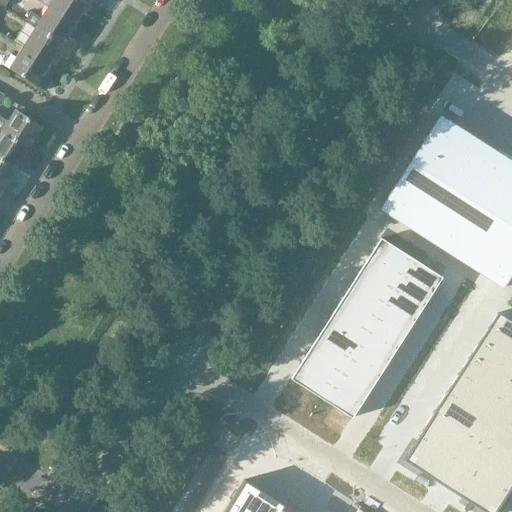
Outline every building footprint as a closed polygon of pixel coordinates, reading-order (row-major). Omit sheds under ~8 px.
[(38,0),(46,6),(73,22),(80,10),(89,16),(94,7),(82,0),(38,0)] [(73,22),(46,6),(39,17),(30,12),(24,21),(32,27),(33,26),(68,49),(74,40),(65,34),(73,22)] [(32,27),(20,46),(47,63),(54,51),(63,57),(68,49),(33,26),(32,27)] [(13,57),(7,67),(33,83),(34,82),(43,88),(48,81),(39,75),(47,63),(20,46),(13,57)] [(1,130),(27,147),(40,126),(14,110),(7,121),(0,116),(0,130),(0,131),(1,130)] [(378,208),(503,288),(511,273),(511,160),(439,114),(438,114),(378,208)] [(0,158),(13,167),(27,147),(1,130),(0,131),(0,158)] [(0,187),(0,188),(13,167),(0,158),(0,187)] [(410,258),(379,238),(370,253),(401,272),(410,258)] [(370,253),(361,267),(392,286),(401,272),(370,253)] [(401,272),(432,292),(441,277),(410,258),(401,272)] [(352,281),(383,300),(392,286),(361,267),(352,281)] [(423,306),(432,292),(401,272),(392,286),(423,306)] [(374,314),(383,300),(352,281),(343,294),(374,314)] [(392,286),(383,300),(414,320),(423,306),(392,286)] [(343,294),(334,308),(365,328),(374,314),(343,294)] [(414,320),(383,300),(374,314),(405,334),(414,320)] [(325,322),(356,342),(365,328),(334,308),(325,322)] [(511,322),(497,313),(487,328),(511,344),(511,322)] [(396,348),(405,334),(374,314),(365,328),(396,348)] [(325,322),(317,336),(347,356),(356,342),(325,322)] [(356,342),(387,362),(396,348),(365,328),(356,342)] [(511,344),(487,328),(477,343),(511,365),(511,344)] [(317,336),(308,350),(338,370),(347,356),(317,336)] [(378,376),(387,362),(356,342),(347,356),(378,376)] [(511,365),(477,343),(467,358),(504,382),(507,378),(511,369),(511,365)] [(338,370),(308,350),(299,364),(329,384),(338,370)] [(369,390),(378,376),(347,356),(338,370),(369,390)] [(467,358),(458,374),(494,397),(504,382),(467,358)] [(320,398),(329,384),(299,364),(289,379),(320,398)] [(338,370),(329,384),(360,404),(369,390),(338,370)] [(458,374),(445,393),(482,417),(494,397),(458,374)] [(504,382),(494,397),(511,408),(511,381),(507,378),(504,382)] [(320,398),(351,418),(360,404),(329,384),(320,398)] [(445,393),(433,413),(466,434),(469,436),(482,417),(445,393)] [(511,408),(494,397),(482,417),(511,436),(511,408)] [(432,412),(417,436),(451,458),(466,434),(433,413),(432,412)] [(511,436),(482,417),(469,436),(488,448),(511,463),(511,436)] [(451,458),(435,482),(457,496),(473,472),(488,448),(469,436),(466,434),(451,458)] [(417,436),(402,460),(435,482),(451,458),(417,436)] [(511,463),(488,448),(473,472),(506,493),(511,484),(511,463)] [(473,472),(457,496),(482,511),(494,511),(506,493),(473,472)] [(230,500),(222,511),(285,511),(284,511),(281,510),(283,506),(243,480),(236,490),(237,491),(231,500),(230,500)]
